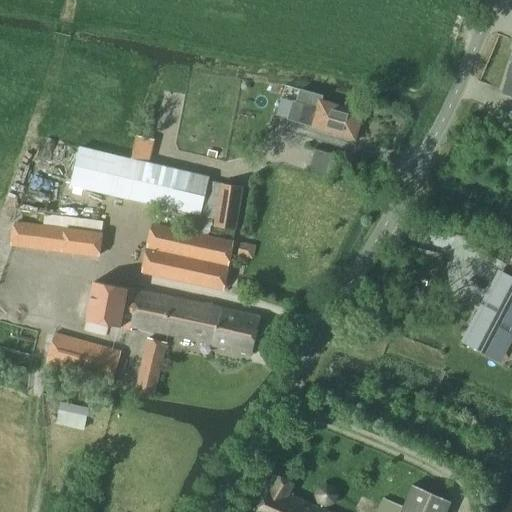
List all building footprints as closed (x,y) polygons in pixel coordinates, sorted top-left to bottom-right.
[(290,101),(285,118),(297,122),(353,139),(361,114),(319,101),(321,96),(300,90),(296,102),(290,101)] [(129,157),(129,159),(142,163),(148,139),(135,135),(131,148),(129,157)] [(198,215),(207,179),(183,173),(142,163),(129,159),(80,147),(72,183),(198,215)] [(186,163),(183,173),(207,179),(210,169),(186,163)] [(220,184),(212,228),(230,231),(238,187),(220,184)] [(12,224),(9,250),(98,261),(101,235),(12,224)] [(221,291),(232,242),(152,224),(142,273),(221,291)] [(475,322),(470,332),(502,349),(511,329),(511,277),(502,272),(481,311),(477,309),(472,320),(475,322)] [(93,282),(85,321),(120,328),(131,330),(131,327),(128,326),(137,290),(128,287),(127,289),(93,282)] [(137,290),(128,326),(131,327),(251,354),(260,318),(137,290)] [(55,333),(45,369),(110,388),(120,352),(55,333)] [(152,401),(166,345),(147,341),(133,396),(152,401)] [(60,404),(56,426),(82,431),(86,409),(60,404)] [(276,478),(255,511),(446,511),(451,503),(410,485),(400,507),(381,499),(374,511),(323,511),(288,496),(293,485),(276,478)] [(317,487),(314,495),(317,503),(325,507),(333,503),(336,496),(334,488),(325,484),(317,487)]
